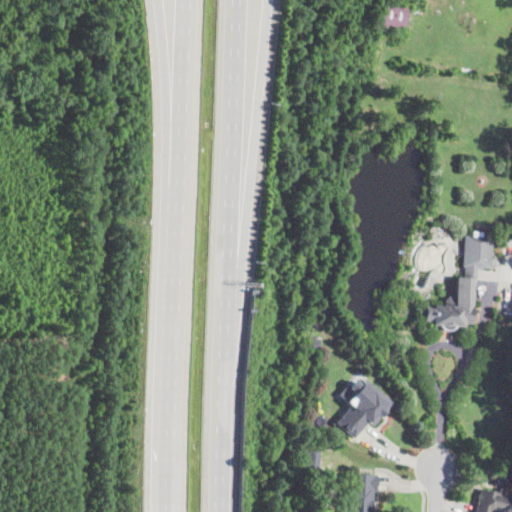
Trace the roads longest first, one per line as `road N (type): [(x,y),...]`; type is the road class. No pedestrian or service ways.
road 1 (motorway): [(216,511),(238,0)]
road 2 (motorway): [(183,0),(169,511)]
road 3 (motorway): [(225,276),(264,0)]
road 4 (motorway): [(155,0),(177,118)]
